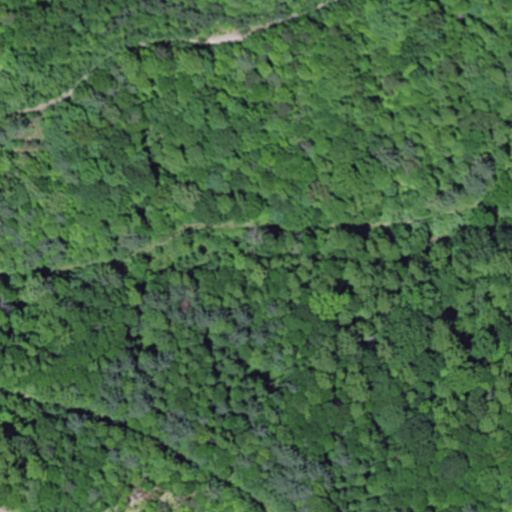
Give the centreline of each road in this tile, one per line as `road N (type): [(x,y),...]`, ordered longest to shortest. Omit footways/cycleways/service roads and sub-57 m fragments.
road 1 (track): [(276,511),(116,426),(0,384),(76,262),(200,229),(412,222),(511,194)]
road 2 (track): [(0,118),(43,105),(133,44),(260,34),(340,0)]
